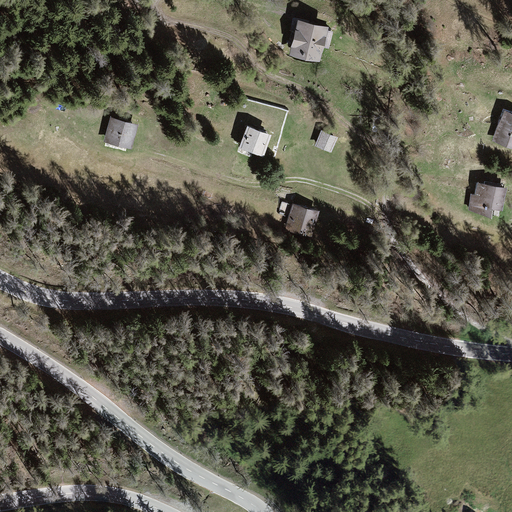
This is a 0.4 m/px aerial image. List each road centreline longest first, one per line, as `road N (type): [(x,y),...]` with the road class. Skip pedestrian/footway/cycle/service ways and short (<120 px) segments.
road 1 (track): [(158,0),(164,17),(228,35),(268,73),(383,142),(391,164),(387,213),(398,247),(463,313),(511,341)]
road 2 (tertiary): [(0,278),(65,300),(260,300),(403,337),(511,353)]
road 3 (tertiary): [(262,511),(179,464),(0,335)]
road 4 (tertiary): [(0,502),(105,493),(164,511)]
road 5 (track): [(280,176),(345,190),(389,223)]
